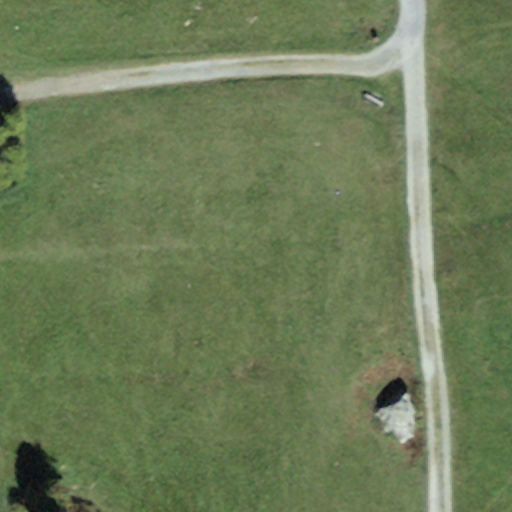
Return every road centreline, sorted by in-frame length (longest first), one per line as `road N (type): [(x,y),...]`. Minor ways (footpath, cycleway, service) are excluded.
road 1 (track): [(413,59),(435,511)]
road 2 (track): [(0,101),(413,59)]
